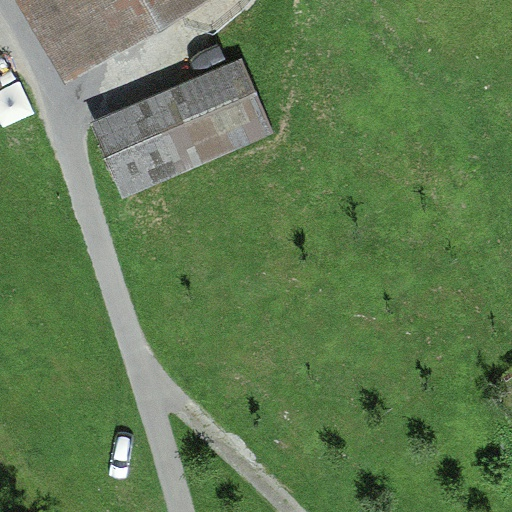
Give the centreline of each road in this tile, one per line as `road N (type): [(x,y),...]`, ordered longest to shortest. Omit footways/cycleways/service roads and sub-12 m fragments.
road 1 (track): [(8,0),(45,72),(151,383),(183,511)]
road 2 (track): [(151,383),(311,511)]
